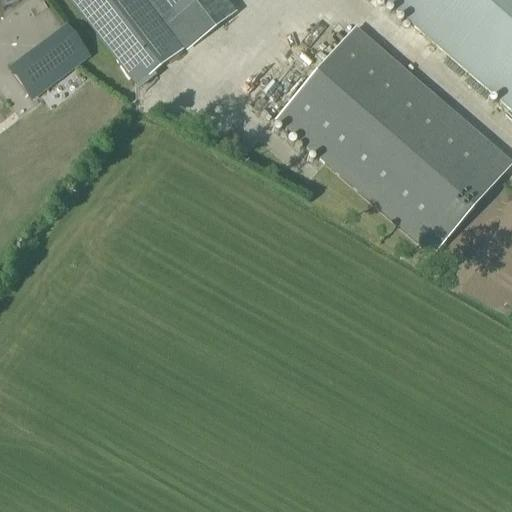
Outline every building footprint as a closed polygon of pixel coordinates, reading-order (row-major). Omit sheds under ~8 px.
[(68,0),(136,89),(182,54),(165,31),(205,0),(68,0)] [(511,0),(375,0),(511,117),(511,0)] [(22,31),(29,20),(9,7),(2,18),(22,31)] [(31,101),(88,58),(68,31),(22,65),(32,78),(20,87),(31,101)] [(276,123),(433,259),(511,166),(511,165),(355,31),(276,123)]
